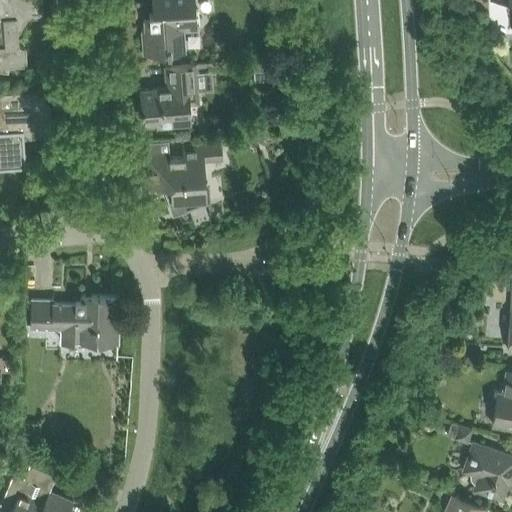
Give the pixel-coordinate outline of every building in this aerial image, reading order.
[(41,0),(0,0),(0,69),(8,70),(9,65),(27,63),(26,49),(19,45),(18,32),(28,16),(43,15),(41,0)] [(144,28),(141,28),(143,53),(165,51),(165,50),(167,50),(167,51),(171,51),(171,50),(182,49),(180,28),(200,26),(199,9),(196,9),(195,0),(151,0),(153,11),(154,10),(154,12),(149,13),(149,17),(143,17),(144,28)] [(285,60),(267,61),(268,78),(287,76),(285,60)] [(141,101),(138,101),(139,111),(142,111),(143,121),(157,120),(157,126),(177,124),(191,123),(190,103),(199,102),(196,62),(186,63),(166,65),(167,87),(140,89),(141,101)] [(33,137),(50,135),(48,105),(21,107),(20,95),(0,96),(0,167),(25,165),(23,133),(33,133),(33,137)] [(227,116),(214,117),(215,128),(228,127),(227,116)] [(261,133),(259,137),(260,141),(263,143),(268,142),(270,139),(269,134),(265,132),(261,133)] [(223,157),(222,141),(183,144),(183,154),(170,155),(169,151),(145,153),(148,185),(163,184),(171,183),(171,192),(167,193),(169,201),(170,201),(174,212),(188,208),(211,200),(211,196),(207,196),(204,158),(223,157)] [(31,298),(31,324),(61,325),(61,340),(82,340),(82,332),(95,333),(95,341),(117,341),(118,341),(119,313),(114,313),(114,296),(114,295),(91,294),(91,301),(85,300),(85,298),(82,298),(76,298),(76,302),(54,301),(54,298),(31,298)] [(511,370),(506,370),(502,390),(498,390),(492,423),(511,426),(511,370)] [(39,443),(41,421),(27,420),(24,442),(39,443)] [(451,420),(447,434),(454,437),(468,441),(473,427),(459,422),(451,420)] [(473,440),(463,469),(471,472),(470,472),(470,474),(470,476),(471,477),(472,479),(473,480),(474,481),(476,482),(474,488),(484,491),(502,497),(508,481),(511,482),(511,453),(498,449),(473,440)] [(49,489),(56,474),(30,463),(24,476),(13,476),(1,503),(12,508),(10,511),(68,511),(74,499),(49,489)] [(477,511),(481,504),(463,496),(453,492),(444,511),(477,511)]
